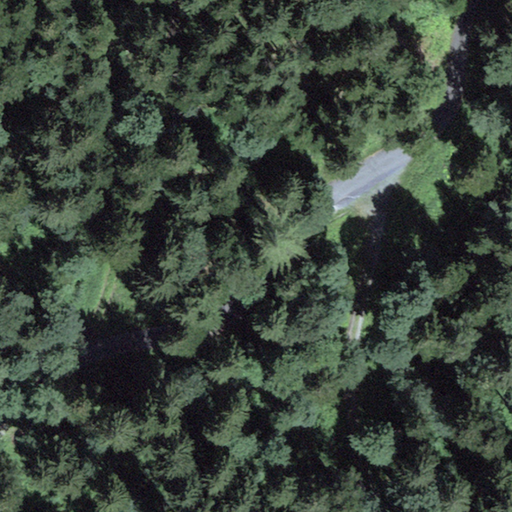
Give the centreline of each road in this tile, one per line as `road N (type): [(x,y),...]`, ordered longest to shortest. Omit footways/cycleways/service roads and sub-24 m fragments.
road 1 (unclassified): [(474,0),(455,83),(399,154),(300,219),(258,290),(219,323),(56,360),(0,410)]
road 2 (track): [(399,154),(350,374),(351,479),(360,511)]
